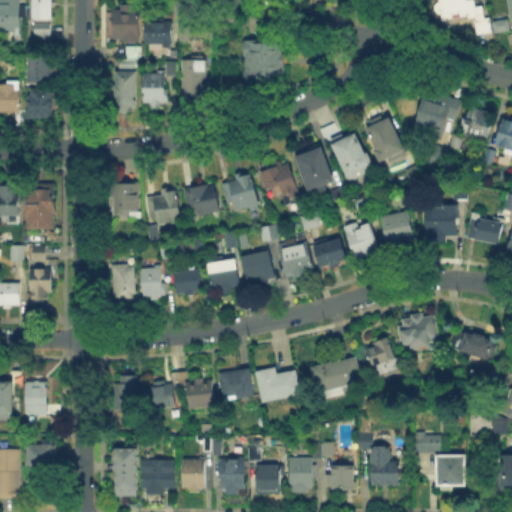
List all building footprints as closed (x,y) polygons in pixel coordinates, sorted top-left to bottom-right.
[(0,0),(0,33),(15,33),(15,28),(21,28),(21,0),(0,0)] [(32,0),(32,19),(51,19),(51,0),(32,0)] [(442,14),(443,20),(469,16),(469,19),(478,17),(475,1),(468,2),(467,0),(439,0),(440,1),(437,3),(436,6),(436,7),(436,10),(438,12),(440,13),(442,14)] [(114,10),(114,31),(107,31),(107,39),(123,39),(123,42),(140,42),(141,9),(133,9),(133,4),(122,4),(122,10),(114,10)] [(475,20),(478,35),(492,32),(489,18),(475,20)] [(493,22),(495,33),(511,30),(509,19),(493,22)] [(145,21),(173,22),(172,42),(170,42),(170,48),(163,48),(163,43),(145,43),(145,21)] [(34,23),(34,34),(51,34),(51,23),(34,23)] [(180,26),(180,41),(190,41),(190,26),(180,26)] [(254,43),(254,40),(244,40),(244,56),(245,56),(245,70),(244,70),(244,88),(258,88),(258,83),(272,83),(272,76),(285,76),(285,54),(282,54),(282,43),(254,43)] [(127,46),(127,58),(142,58),(142,46),(127,46)] [(28,56),(55,56),(55,72),(52,71),(52,84),(28,84),(28,56)] [(183,59),(182,95),(207,96),(208,60),(183,59)] [(120,60),(120,68),(136,68),(136,60),(120,60)] [(167,61),(167,76),(178,76),(178,61),(167,61)] [(116,71),(137,71),(138,107),(128,107),(128,113),(118,113),(118,108),(116,108),(116,97),(115,97),(115,85),(116,85),(116,71)] [(144,73),(144,103),(152,103),(152,108),(162,108),(162,102),(170,102),(170,96),(166,96),(166,73),(144,73)] [(22,111),(22,81),(8,81),(8,84),(0,84),(0,112),(17,112),(17,125),(26,125),(26,111),(22,111)] [(32,88),(32,95),(28,95),(28,118),(53,118),(53,109),(55,109),(55,99),(53,99),(53,88),(32,88)] [(436,99),(425,96),(417,125),(424,126),(422,135),(447,142),(453,118),(457,120),(463,100),(438,94),(436,99)] [(475,112),(469,111),(467,118),(464,117),(461,126),(465,127),(464,131),(489,138),(494,118),(488,116),(489,112),(476,108),(475,112)] [(392,117),(367,129),(377,148),(374,149),(380,163),(407,150),(392,117)] [(511,120),(503,118),(496,146),(511,150),(511,120)] [(358,134),(334,145),(349,178),(376,166),(370,153),(367,154),(358,134)] [(454,134),(450,147),(460,150),(463,137),(454,134)] [(435,145),(430,162),(445,166),(450,149),(435,145)] [(297,156),(324,147),(336,181),(326,184),(329,192),(312,198),(297,156)] [(487,148),(483,162),(492,164),(496,150),(487,148)] [(282,160),(274,163),(276,167),(259,172),(265,191),(273,188),(276,196),(282,194),(284,202),(301,197),(290,163),(283,165),(282,160)] [(253,173),(245,175),(244,171),(235,174),(237,180),(222,184),(227,204),(235,202),(237,211),(251,208),(251,211),(259,209),(258,206),(261,205),(253,173)] [(115,183),(115,215),(130,214),(130,218),(142,218),(142,210),(139,210),(139,182),(115,183)] [(202,186),(185,189),(189,209),(196,208),(198,217),(221,212),(215,182),(202,184),(202,186)] [(29,228),(29,184),(57,185),(56,228),(29,228)] [(0,216),(0,186),(22,186),(21,216),(0,216)] [(163,189),(171,187),(172,191),(177,190),(182,222),(159,226),(158,217),(151,218),(148,197),(163,194),(163,189)] [(511,191),(511,209),(502,206),(507,190),(511,191)] [(456,202),(455,235),(425,234),(426,201),(456,202)] [(407,208),(413,237),(385,242),(379,214),(407,208)] [(303,228),(300,214),(315,209),(319,223),(303,228)] [(498,241),(468,237),(471,214),(501,218),(498,241)] [(355,258),(345,227),(370,219),(380,250),(355,258)] [(259,225),(276,221),(279,236),(262,239),(259,225)] [(148,226),(157,224),(159,239),(151,240),(148,226)] [(225,246),(223,230),(234,228),(237,244),(225,246)] [(237,232),(245,230),(248,244),(241,246),(237,232)] [(312,244),(339,236),(345,257),(318,265),(312,244)] [(306,239),(312,267),(283,274),(277,246),(306,239)] [(33,260),(33,247),(48,247),(48,260),(33,260)] [(14,248),(26,248),(26,262),(14,262),(14,248)] [(267,248),(273,277),(246,282),(240,253),(267,248)] [(233,256),(239,287),(212,293),(206,261),(233,256)] [(110,262),(133,261),(134,295),(112,296),(110,262)] [(159,265),(161,293),(143,294),(141,266),(159,265)] [(175,291),(172,270),(199,266),(203,287),(175,291)] [(47,303),(33,303),(33,270),(55,270),(55,292),(47,292),(47,303)] [(0,284),(21,285),(21,307),(0,307),(0,284)] [(398,317),(432,312),(437,340),(403,345),(398,317)] [(488,358),(457,348),(463,327),(495,336),(488,358)] [(366,346),(390,337),(401,366),(377,375),(366,346)] [(309,365),(354,354),(362,383),(317,395),(309,365)] [(254,370),(292,362),(298,392),(261,400),(254,370)] [(248,366),(252,393),(223,398),(219,371),(248,366)] [(136,375),(136,410),(115,410),(115,375),(136,375)] [(210,379),(213,404),(189,407),(186,381),(210,379)] [(174,405),(147,408),(145,383),(172,381),(174,405)] [(0,383),(14,383),(14,421),(0,420),(0,383)] [(28,394),(26,394),(26,383),(51,383),(51,415),(28,415),(28,394)] [(492,432),(506,432),(506,416),(492,416),(492,432)] [(201,431),(202,422),(210,422),(210,431),(201,431)] [(358,431),(372,431),(372,444),(358,444),(358,431)] [(210,449),(202,449),(202,432),(210,432),(210,449)] [(416,448),(417,432),(444,432),(444,449),(416,448)] [(212,433),(223,433),(222,453),(212,452),(212,433)] [(322,440),(333,440),(334,452),(322,453),(322,440)] [(33,466),(33,441),(59,441),(59,466),(33,466)] [(321,441),(321,455),(311,455),(311,441),(321,441)] [(249,458),(249,445),(260,444),(261,457),(249,458)] [(370,446),(389,445),(389,459),(397,459),(397,483),(370,483),(370,446)] [(113,469),(113,447),(137,447),(137,469),(113,469)] [(0,451),(22,451),(22,499),(0,499),(0,451)] [(511,452),(511,484),(501,484),(500,453),(511,452)] [(435,453),(465,453),(465,484),(435,484),(435,453)] [(289,488),(290,455),(311,455),(311,488),(289,488)] [(141,456),(172,457),(171,489),(141,488),(141,456)] [(181,456),(204,456),(204,485),(181,485),(181,456)] [(218,456),(243,456),(243,487),(218,486),(218,456)] [(280,464),(281,491),(255,491),(255,464),(280,464)] [(327,485),(327,465),(354,465),(353,485),(327,485)] [(137,469),(137,492),(112,492),(113,469),(137,469)]
